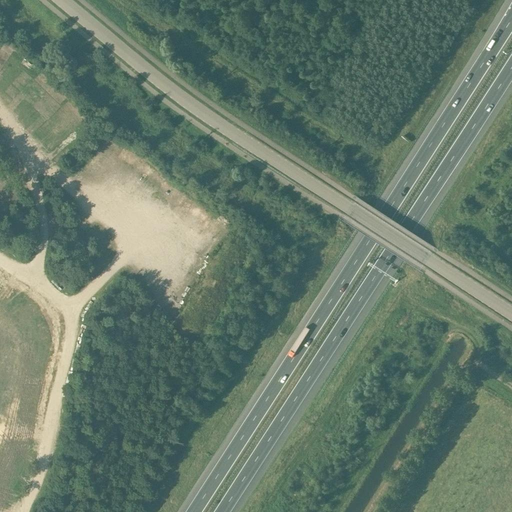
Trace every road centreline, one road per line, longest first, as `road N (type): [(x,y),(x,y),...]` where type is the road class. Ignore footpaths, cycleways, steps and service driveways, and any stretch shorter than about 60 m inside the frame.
road 1 (motorway): [(511,19),(194,511)]
road 2 (unclassified): [(511,316),(263,156),(59,0)]
road 3 (motorway): [(222,511),(511,66)]
road 4 (track): [(0,259),(60,301),(69,318),(44,454),(24,511)]
road 5 (track): [(0,110),(45,214),(43,246),(27,277)]
